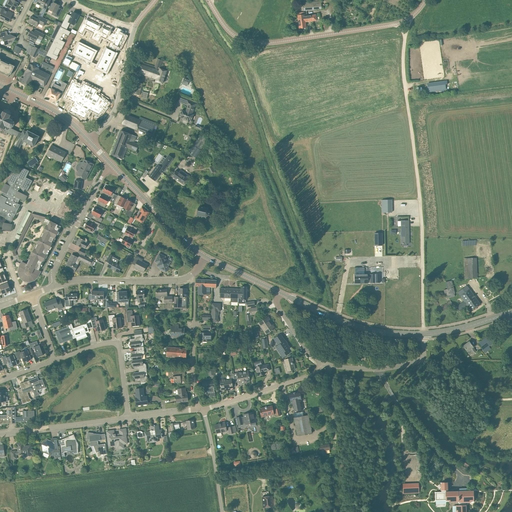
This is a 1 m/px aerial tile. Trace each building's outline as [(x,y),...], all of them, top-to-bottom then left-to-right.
[(7,0),(5,6),(6,7),(14,11),(18,3),(15,2),(15,0),(7,0)] [(51,1),(49,0),(38,0),(36,4),(40,6),(39,7),(46,10),(51,1)] [(303,2),(303,11),(321,10),(321,1),(303,2)] [(53,3),(49,10),(53,12),(52,14),(58,17),(61,9),(59,8),(60,6),(57,4),(57,3),(55,2),(54,2),(54,3),(53,3)] [(0,19),(8,23),(12,14),(2,9),(0,12),(0,19)] [(71,17),(67,15),(62,24),(61,27),(67,30),(70,23),(74,25),(79,15),(73,12),(71,16),(71,17)] [(305,15),(304,12),(297,13),(298,16),(298,21),(296,21),(296,26),(299,26),(299,29),(306,28),(305,22),(305,16),(305,15)] [(42,17),(41,17),(40,16),(38,20),(31,16),(28,22),(37,27),(38,24),(44,27),(47,20),(42,17)] [(85,19),(79,32),(82,34),(85,28),(90,30),(94,21),(91,19),(90,20),(89,19),(88,21),(85,19)] [(94,21),(90,30),(94,33),(91,38),(95,40),(101,27),(98,26),(99,24),(98,23),(94,21)] [(59,30),(53,41),(58,44),(60,40),(63,34),(68,36),(71,32),(67,30),(61,27),(59,30)] [(101,27),(95,40),(98,42),(101,36),(106,39),(108,35),(109,31),(111,29),(107,27),(106,28),(105,27),(104,29),(101,27)] [(111,32),(109,36),(123,42),(124,39),(124,38),(125,36),(123,36),(125,31),(118,28),(115,34),(111,32)] [(36,31),(34,33),(31,32),(27,38),(35,42),(37,39),(41,41),(45,35),(36,31)] [(15,38),(10,35),(8,36),(7,35),(6,32),(0,33),(0,39),(2,41),(3,41),(5,45),(12,43),(15,38)] [(109,36),(108,39),(111,41),(108,47),(115,51),(117,47),(119,48),(120,46),(121,46),(123,42),(109,36)] [(63,46),(58,44),(53,41),(49,49),(48,52),(46,56),(51,58),(53,54),(56,48),(61,50),(63,46)] [(79,44),(75,53),(79,55),(83,46),(79,44)] [(21,49),(15,46),(13,51),(18,54),(21,49)] [(83,46),(79,55),(83,57),(87,48),(83,46)] [(36,58),(40,50),(34,47),(30,55),(36,58)] [(87,48),(83,57),(86,59),(91,50),(87,48)] [(107,48),(105,52),(114,57),(116,53),(107,48)] [(91,50),(86,59),(90,61),(95,52),(91,50)] [(105,52),(103,56),(112,60),(114,57),(105,52)] [(103,56),(101,60),(110,64),(112,60),(103,56)] [(0,72),(8,77),(10,75),(11,75),(15,66),(2,59),(0,58),(0,72)] [(159,69),(162,61),(157,59),(155,67),(143,63),(139,75),(156,80),(156,81),(162,84),(167,71),(159,69)] [(101,60),(99,63),(108,68),(110,64),(101,60)] [(99,63),(97,67),(106,72),(108,68),(99,63)] [(30,65),(29,65),(25,73),(26,74),(21,83),(29,87),(33,81),(38,70),(39,69),(31,65),(30,65)] [(44,87),(50,76),(38,70),(33,81),(44,87)] [(79,115),(78,115),(85,118),(86,114),(85,113),(86,110),(88,111),(89,109),(99,114),(102,110),(101,109),(103,106),(105,107),(108,103),(97,94),(98,91),(84,84),(82,87),(73,82),(67,95),(72,98),(71,100),(75,102),(74,104),(75,105),(74,108),(72,107),(70,111),(76,114),(79,115)] [(444,82),(427,84),(428,92),(445,90),(444,82)] [(57,101),(60,94),(63,95),(67,86),(64,84),(62,88),(57,86),(55,90),(51,88),(47,96),(57,101)] [(192,114),(196,104),(188,101),(186,105),(188,106),(186,112),(182,110),(179,117),(184,119),(183,120),(188,122),(189,121),(191,121),(194,115),(192,114)] [(13,134),(17,136),(19,132),(11,128),(14,127),(15,124),(14,122),(12,120),(14,117),(11,116),(11,113),(10,111),(7,109),(5,110),(3,112),(0,110),(0,132),(6,135),(7,133),(12,135),(13,134)] [(122,124),(151,135),(156,123),(140,117),(139,120),(126,115),(122,124)] [(28,131),(27,132),(23,130),(22,134),(19,132),(17,136),(19,138),(14,148),(18,150),(21,145),(25,147),(27,143),(34,146),(39,137),(28,131)] [(122,159),(127,148),(136,151),(139,145),(134,143),(137,137),(132,135),(121,131),(111,155),(122,159)] [(195,158),(207,141),(205,139),(202,137),(200,135),(193,145),(188,153),(195,158)] [(47,155),(61,162),(66,153),(51,145),(47,155)] [(35,157),(27,162),(30,167),(38,162),(35,157)] [(86,179),(94,165),(94,164),(93,164),(90,162),(89,162),(89,161),(88,161),(85,159),(84,159),(84,160),(82,163),(81,162),(81,163),(80,163),(79,163),(80,163),(79,164),(78,163),(78,164),(77,165),(76,167),(76,168),(76,169),(76,170),(77,170),(77,171),(78,171),(77,175),(76,175),(77,175),(85,180),(86,180),(86,179)] [(166,159),(160,167),(157,165),(149,176),(155,181),(162,172),(163,173),(171,162),(166,159)] [(19,174),(13,171),(8,181),(7,184),(5,183),(1,191),(3,192),(1,195),(0,196),(0,228),(3,229),(2,230),(11,231),(12,224),(10,224),(11,222),(12,222),(20,205),(17,204),(20,199),(25,201),(28,195),(23,193),(25,189),(27,190),(32,181),(26,178),(29,171),(22,168),(19,174)] [(184,185),(190,176),(180,170),(178,173),(176,171),(172,176),(184,185)] [(147,180),(149,178),(145,174),(139,180),(147,188),(151,184),(147,180)] [(81,189),(82,182),(82,181),(76,180),(75,180),(75,181),(74,188),(81,189)] [(104,188),(103,191),(104,192),(103,195),(111,199),(115,201),(118,195),(112,193),(114,189),(108,186),(109,185),(106,184),(104,188)] [(101,195),(100,195),(99,197),(100,198),(98,201),(100,201),(98,204),(105,208),(108,200),(111,201),(111,199),(103,195),(101,194),(101,195)] [(124,197),(124,198),(118,195),(115,201),(114,203),(123,208),(128,199),(124,197)] [(132,204),(133,203),(131,201),(128,199),(123,208),(128,210),(125,215),(130,217),(136,206),(132,204)] [(392,200),(382,200),(382,212),(392,212),(392,200)] [(199,211),(198,215),(206,217),(208,215),(210,212),(208,208),(200,206),(199,211)] [(93,208),(92,211),(93,211),(91,214),(93,215),(91,218),(101,222),(102,219),(100,218),(103,212),(95,207),(94,208),(93,208)] [(143,223),(149,213),(141,208),(135,218),(143,223)] [(32,213),(20,236),(18,240),(12,252),(14,256),(16,255),(15,252),(33,217),(45,220),(44,221),(48,223),(27,264),(23,262),(20,267),(19,272),(21,277),(24,280),(29,281),(34,279),(38,276),(39,273),(38,272),(61,226),(49,220),(45,218),(45,217),(32,213)] [(86,224),(85,223),(84,226),(85,227),(84,228),(92,232),(95,226),(98,227),(100,224),(91,219),(89,222),(88,221),(86,224)] [(401,244),(409,244),(409,220),(406,220),(406,219),(403,219),(403,220),(401,221),(401,244)] [(129,224),(124,233),(132,237),(133,236),(133,237),(135,234),(134,234),(135,231),(134,230),(136,227),(129,224)] [(131,240),(132,237),(124,233),(122,238),(123,239),(121,243),(127,246),(126,247),(129,249),(131,244),(132,241),(131,240)] [(80,238),(76,246),(81,248),(82,247),(85,248),(87,243),(86,243),(87,242),(87,241),(87,240),(87,239),(86,239),(86,238),(85,238),(84,238),(83,238),(83,239),(82,239),(80,238)] [(72,254),(66,267),(71,269),(70,271),(74,273),(78,265),(75,263),(77,258),(85,262),(85,263),(89,266),(92,261),(80,255),(78,258),(78,257),(72,254)] [(116,263),(118,260),(113,257),(113,256),(110,254),(106,261),(110,263),(108,267),(119,273),(122,266),(116,263)] [(164,259),(165,257),(159,254),(155,262),(158,263),(157,266),(162,269),(161,270),(166,272),(168,267),(170,262),(164,259)] [(135,266),(134,268),(138,270),(143,273),(147,265),(142,262),(143,260),(136,256),(132,264),(135,266)] [(464,259),(465,279),(478,278),(477,258),(464,259)] [(355,274),(355,283),(360,283),(360,282),(368,282),(368,283),(370,283),(380,283),(380,274),(370,274),(368,274),(355,274)] [(196,280),(195,286),(199,286),(198,294),(209,294),(210,287),(216,287),(216,281),(196,280)] [(443,290),(445,296),(447,296),(448,299),(455,296),(451,281),(446,282),(448,289),(443,290)] [(8,283),(7,283),(0,285),(0,294),(7,292),(7,294),(10,293),(10,291),(11,291),(8,283)] [(457,293),(464,302),(456,307),(459,311),(467,306),(471,311),(480,304),(467,286),(457,293)] [(238,302),(238,304),(246,304),(246,300),(247,291),(247,287),(241,287),(241,289),(238,289),(237,300),(237,302),(238,302)] [(186,289),(185,288),(181,288),(180,289),(179,289),(179,297),(174,296),(174,307),(181,307),(181,309),(186,309),(187,297),(188,293),(186,293),(186,289)] [(231,298),(231,302),(237,302),(237,300),(238,289),(220,289),(220,298),(231,298)] [(128,293),(127,293),(127,291),(123,292),(122,290),(120,290),(119,292),(120,301),(125,301),(125,303),(127,303),(127,302),(128,302),(128,300),(129,300),(128,293)] [(156,290),(156,297),(157,297),(157,298),(160,298),(160,297),(165,296),(165,303),(173,303),(173,296),(167,296),(167,290),(156,290)] [(94,300),(97,300),(98,291),(92,291),(92,294),(89,294),(89,300),(92,300),(92,299),(95,299),(94,300)] [(136,298),(138,298),(138,302),(142,302),(142,298),(144,298),(144,291),(136,291),(136,298)] [(68,300),(65,300),(66,306),(72,306),(72,300),(78,300),(78,294),(68,294),(68,300)] [(47,311),(57,307),(58,310),(63,308),(60,300),(57,302),(56,298),(44,303),(47,311)] [(452,304),(451,301),(441,306),(444,311),(451,307),(450,305),(452,304)] [(258,314),(257,307),(249,308),(250,313),(250,315),(258,314)] [(23,323),(21,323),(23,328),(29,326),(27,321),(31,319),(27,309),(19,312),(23,323)] [(140,319),(139,318),(138,315),(133,316),(132,310),(126,310),(127,320),(131,320),(132,327),(140,326),(139,321),(140,320),(140,319)] [(11,322),(10,318),(9,315),(5,316),(5,315),(3,316),(4,316),(2,316),(5,328),(12,327),(11,322)] [(122,321),(121,320),(120,317),(114,318),(114,315),(109,316),(109,323),(113,322),(114,329),(122,328),(121,324),(122,322),(122,321)] [(105,326),(105,324),(105,323),(104,323),(103,319),(98,321),(96,317),(91,319),(93,327),(96,326),(98,332),(106,330),(105,326)] [(259,323),(266,334),(275,328),(271,323),(272,323),(268,317),(259,323)] [(73,337),(76,336),(77,339),(87,335),(86,333),(89,332),(86,323),(73,328),(71,321),(67,322),(73,337)] [(73,337),(67,322),(66,323),(68,327),(55,332),(58,339),(61,337),(62,341),(73,337)] [(182,338),(183,333),(184,333),(184,330),(178,329),(178,325),(171,325),(171,337),(182,338)] [(207,343),(207,342),(207,341),(211,341),(211,333),(207,333),(200,333),(200,342),(203,342),(203,343),(207,343)] [(491,349),(489,346),(497,340),(491,333),(478,344),(485,353),(491,349)] [(135,348),(140,347),(140,343),(141,342),(143,341),(142,334),(134,335),(134,339),(129,339),(130,342),(129,344),(129,346),(130,347),(131,348),(135,348)] [(286,344),(287,343),(284,340),(282,338),(276,342),(284,352),(290,348),(286,344)] [(29,344),(31,348),(34,347),(38,357),(44,355),(41,347),(42,346),(41,343),(39,343),(39,344),(38,344),(37,341),(29,344)] [(469,341),(463,346),(469,354),(472,352),(473,353),(476,351),(473,347),(469,341)] [(19,351),(16,352),(19,359),(22,358),(23,362),(31,359),(30,355),(33,354),(30,347),(27,348),(27,350),(20,352),(19,351)] [(143,347),(140,347),(135,348),(136,351),(131,352),(131,355),(130,357),(130,359),(132,360),(132,361),(142,359),(141,355),(142,355),(144,353),(143,347)] [(186,358),(186,348),(167,347),(166,357),(186,358)] [(16,360),(19,359),(16,352),(13,353),(13,355),(6,358),(5,356),(2,357),(5,364),(8,363),(9,367),(17,364),(16,360)] [(295,369),(292,358),(284,360),(287,371),(295,369)] [(138,369),(138,372),(143,372),(143,371),(146,371),(146,365),(144,364),(142,364),(142,359),(132,361),(131,363),(131,365),(133,366),(133,370),(138,369)] [(259,366),(256,367),(258,376),(265,375),(264,372),(270,370),(268,364),(263,366),(261,360),(257,361),(259,366)] [(184,374),(184,371),(179,372),(179,371),(176,371),(168,372),(168,378),(174,377),(174,383),(181,382),(181,381),(185,381),(184,374)] [(250,381),(250,380),(253,380),(251,371),(243,372),(245,382),(245,383),(247,383),(246,382),(250,381)] [(138,372),(133,373),(134,373),(133,375),(133,377),(134,378),(135,382),(140,381),(140,385),(148,384),(147,377),(145,376),(144,376),(143,372),(138,372)] [(243,372),(234,373),(235,375),(235,381),(236,383),(238,382),(238,383),(242,382),(242,384),(245,383),(245,382),(243,372)] [(230,380),(226,380),(227,388),(228,390),(230,390),(229,389),(233,388),(233,387),(236,387),(235,383),(236,383),(235,381),(235,375),(234,373),(234,374),(229,374),(230,380)] [(220,380),(217,380),(218,389),(221,388),(221,390),(225,389),(225,391),(228,390),(227,388),(226,380),(226,379),(225,375),(219,376),(220,380)] [(38,377),(29,380),(33,391),(35,396),(39,395),(40,394),(38,392),(37,389),(41,388),(38,377)] [(33,391),(29,380),(20,384),(22,390),(18,392),(22,404),(31,401),(32,403),(37,401),(35,396),(32,400),(29,398),(28,393),(33,391)] [(207,388),(208,393),(209,393),(210,397),(216,397),(215,392),(214,387),(213,381),(202,382),(203,389),(207,388)] [(144,397),(143,388),(136,389),(136,395),(135,395),(136,398),(137,405),(147,404),(147,397),(144,397)] [(178,389),(178,395),(176,396),(177,403),(188,401),(187,394),(186,394),(185,388),(178,389)] [(301,399),(300,393),(289,395),(291,401),(292,401),(294,412),(302,410),(300,399),(301,399)] [(273,406),(260,409),(262,417),(275,414),(277,414),(277,416),(281,415),(279,409),(276,409),(274,410),(273,406)] [(11,407),(6,408),(7,415),(0,414),(0,424),(1,424),(9,424),(9,418),(12,417),(11,407)] [(11,407),(12,417),(15,417),(16,422),(28,421),(28,419),(30,419),(30,421),(35,421),(35,417),(34,417),(33,411),(23,411),(23,417),(16,417),(16,407),(11,407)] [(242,417),(242,416),(237,417),(239,425),(243,424),(243,423),(246,423),(246,424),(251,423),(251,427),(257,426),(256,422),(257,422),(256,417),(255,417),(254,412),(244,414),(245,417),(242,417)] [(303,416),(302,412),(294,413),(295,418),(294,418),(298,436),(312,433),(308,415),(303,416)] [(186,422),(183,422),(183,425),(187,424),(188,430),(195,428),(193,420),(186,421),(186,422)] [(227,431),(225,422),(221,423),(221,424),(215,425),(217,433),(227,431)] [(163,438),(162,430),(159,431),(158,425),(150,426),(151,430),(150,432),(145,432),(146,440),(149,439),(150,442),(157,441),(157,438),(163,438)] [(118,445),(119,449),(124,448),(123,440),(126,440),(125,432),(126,432),(126,429),(119,430),(120,435),(116,436),(115,434),(114,434),(114,430),(106,431),(108,446),(118,445)] [(106,454),(105,444),(98,445),(97,440),(106,439),(105,434),(100,434),(93,435),(93,433),(87,432),(87,439),(89,440),(90,446),(93,446),(96,452),(98,452),(99,455),(106,454)] [(68,451),(71,450),(73,454),(78,453),(76,445),(78,444),(74,434),(68,437),(69,439),(58,440),(59,445),(60,444),(62,457),(65,456),(64,452),(68,451)] [(56,458),(61,457),(60,450),(58,450),(57,442),(53,443),(50,442),(50,440),(47,439),(41,444),(42,452),(49,455),(52,453),(56,458)] [(31,450),(30,445),(26,446),(25,444),(24,445),(23,442),(17,443),(18,451),(15,452),(15,451),(11,452),(12,459),(16,458),(16,454),(18,454),(18,455),(25,454),(25,456),(32,455),(31,453),(33,453),(33,449),(31,450)] [(329,444),(319,446),(319,448),(318,449),(319,451),(320,451),(320,452),(321,452),(322,455),(322,456),(326,455),(326,454),(325,451),(330,450),(329,444)] [(244,470),(241,456),(236,457),(238,465),(233,466),(234,472),(244,470)] [(417,483),(403,484),(403,493),(418,493),(417,483)] [(473,502),(473,491),(446,492),(446,490),(447,490),(447,483),(440,483),(441,492),(435,492),(435,501),(446,500),(446,502),(458,501),(458,505),(456,505),(456,511),(465,511),(465,502),(473,502)] [(262,497),(263,508),(273,507),(272,496),(262,497)]
